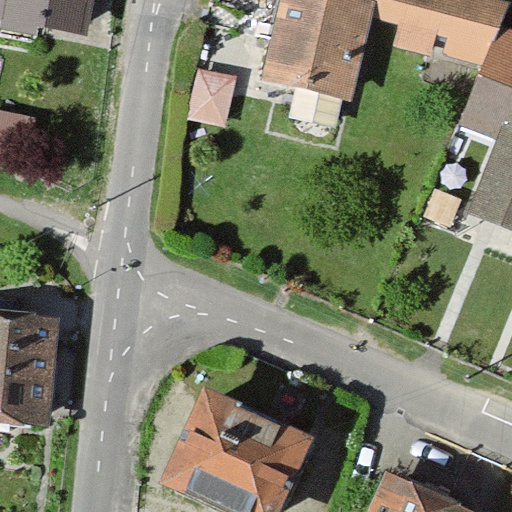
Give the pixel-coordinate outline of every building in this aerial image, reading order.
[(7,0),(4,28),(85,38),(89,0),(7,0)] [(371,4),(350,0),(281,0),(264,81),(296,88),(291,114),(333,124),(339,96),(350,99),(371,4)] [(426,0),(378,0),(376,7),(405,17),(397,42),(427,52),(434,31),(447,36),(440,57),(475,70),(496,9),(470,0),(447,0),(446,7),(426,0)] [(511,31),(499,26),(462,120),(501,135),(470,212),(511,228),(511,31)] [(235,78),(198,70),(188,119),(224,127),(235,78)] [(35,118),(0,110),(0,162),(24,168),(35,118)] [(57,315),(0,310),(0,423),(49,427),(57,315)] [(277,511),(311,442),(205,391),(161,482),(223,511),(277,511)] [(465,511),(385,477),(370,511),(465,511)]
